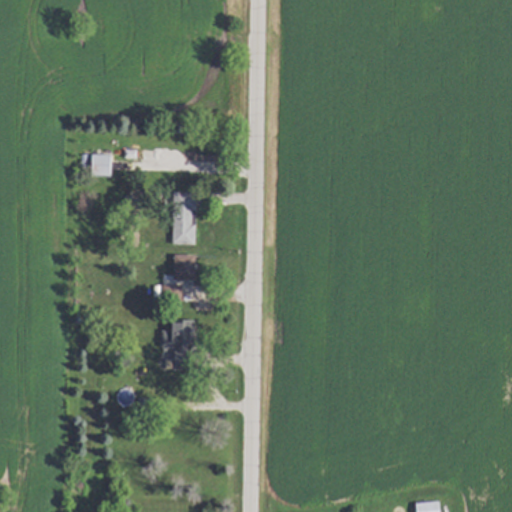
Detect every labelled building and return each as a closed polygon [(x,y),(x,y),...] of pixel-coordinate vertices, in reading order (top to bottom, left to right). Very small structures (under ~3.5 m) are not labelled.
[(83,155),(82,176),(105,176),(105,155),(83,155)] [(185,225),(186,200),(166,200),(165,244),(189,244),(190,225),(185,225)] [(187,255),(167,255),(167,276),(187,276),(187,255)] [(175,284),(155,284),(155,299),(175,299),(175,284)] [(161,340),(178,340),(178,322),(160,322),(161,340)] [(437,511),(435,499),(408,503),(408,511),(437,511)]
